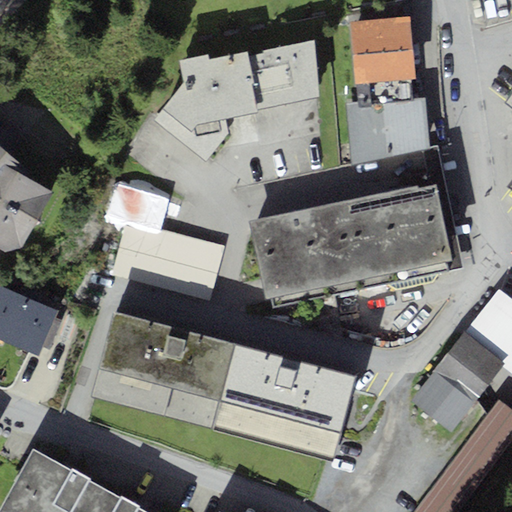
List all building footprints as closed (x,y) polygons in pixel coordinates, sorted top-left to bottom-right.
[(414,78),(409,16),(350,21),(356,83),(414,78)] [(205,53),(178,58),(184,86),(179,87),(153,120),(206,161),(228,132),(224,118),(257,110),(256,107),(316,97),(311,39),(262,48),(264,54),(248,56),(246,50),(207,58),(205,53)] [(426,100),(346,105),(352,166),(429,149),(426,100)] [(0,247),(7,252),(18,248),(51,190),(24,173),(28,168),(11,154),(21,138),(0,121),(0,247)] [(450,270),(448,258),(451,258),(434,182),(338,203),(356,291),(450,270)] [(266,298),(273,297),(275,308),(356,291),(338,203),(250,222),(266,298)] [(221,244),(125,221),(112,276),(208,298),(221,244)] [(0,338),(9,342),(27,298),(0,287),(0,338)] [(511,298),(498,288),(461,334),(504,367),(511,373),(511,298)] [(27,298),(9,342),(40,355),(43,347),(50,350),(63,319),(55,316),(59,308),(27,296),(27,298)] [(234,343),(113,311),(90,397),(211,429),(234,343)] [(454,432),(504,367),(461,334),(411,399),(454,432)] [(354,374),(234,343),(211,429),(331,461),(354,374)] [(97,511),(109,491),(89,479),(90,477),(72,467),(71,469),(33,449),(0,508),(0,511),(97,511)] [(445,511),(453,500),(433,488),(417,511),(445,511)] [(121,497),(109,491),(97,511),(146,511),(138,507),(139,504),(122,495),(121,497)]
